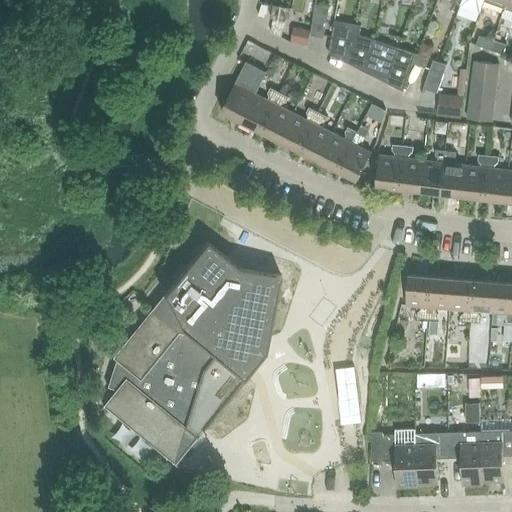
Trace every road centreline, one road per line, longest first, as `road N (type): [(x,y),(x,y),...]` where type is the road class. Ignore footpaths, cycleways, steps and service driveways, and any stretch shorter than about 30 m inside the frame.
road 1 (residential): [(511,230),(466,230),(353,207),(247,158),(193,122),(241,27),(244,0)]
road 2 (residential): [(511,504),(256,503)]
road 3 (unknown): [(241,27),(404,106)]
